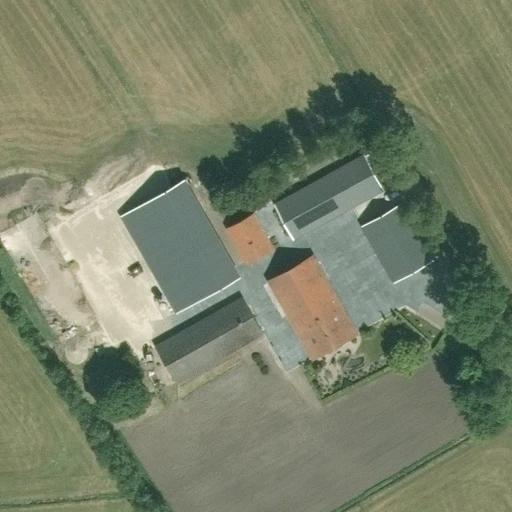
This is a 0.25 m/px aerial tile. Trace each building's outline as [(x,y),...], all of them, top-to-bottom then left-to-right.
[(293,239),(383,189),(364,155),(275,205),(293,239)] [(120,216),(175,313),(239,277),(184,180),(120,216)] [(394,282),(432,261),(401,205),(363,227),(394,282)] [(247,265),(273,251),(252,214),(227,229),(247,265)] [(45,216),(29,223),(60,294),(76,287),(45,216)] [(32,288),(48,281),(24,227),(8,234),(32,288)] [(314,358),(356,334),(313,257),(270,281),(314,358)] [(65,334),(80,325),(62,295),(47,304),(65,334)] [(176,383),(262,334),(242,298),(156,347),(176,383)] [(292,385),(301,407),(319,400),(309,377),(292,385)] [(189,399),(202,425),(243,404),(230,378),(189,399)]
